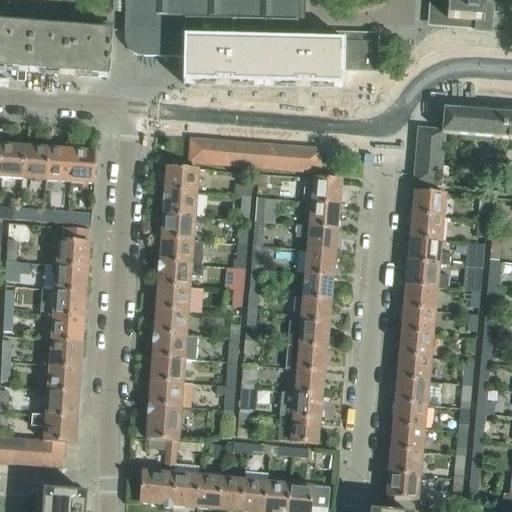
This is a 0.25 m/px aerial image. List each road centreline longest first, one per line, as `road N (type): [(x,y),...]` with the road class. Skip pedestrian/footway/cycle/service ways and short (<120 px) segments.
road 1 (residential): [(109,511),(132,107)]
road 2 (residential): [(381,124),(387,138),(350,511)]
road 3 (residential): [(381,124),(132,107)]
road 4 (residential): [(511,70),(434,75),(381,124)]
road 5 (residential): [(132,107),(0,97)]
